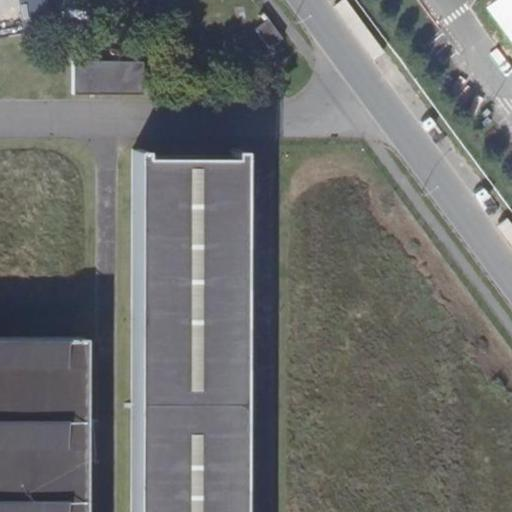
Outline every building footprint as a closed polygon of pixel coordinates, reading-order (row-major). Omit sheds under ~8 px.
[(511,0),(498,0),(491,6),(511,34),(511,0)] [(266,18),(254,28),(265,44),(278,35),(266,18)] [(149,60),(80,60),(80,92),(149,92),(149,60)] [(235,97),(235,112),(280,111),(280,97),(235,97)] [(136,153),(132,511),(240,511),(245,153),(136,153)] [(0,511),(85,511),(88,338),(0,336),(0,511)]
